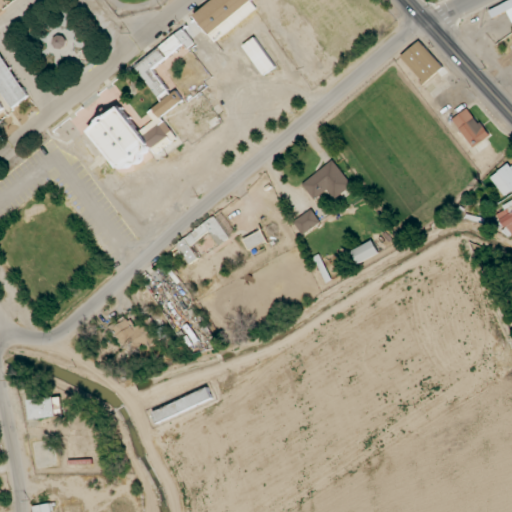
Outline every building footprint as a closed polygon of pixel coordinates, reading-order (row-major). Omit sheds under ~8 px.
[(53,81),(20,36),(60,0),(64,0),(108,45),(78,64),(53,81)] [(212,39),(198,19),(217,0),(259,0),(263,6),(212,39)] [(162,145),(120,85),(182,30),(209,71),(162,105),(176,137),(162,145)] [(265,75),(277,67),(254,37),(243,46),(265,75)] [(425,84),(444,67),(420,41),(401,57),(425,84)] [(0,116),(0,52),(28,97),(12,112),(0,116)] [(454,117),(471,148),(489,138),(471,107),(454,117)] [(115,170),(90,131),(120,108),(150,147),(140,164),(115,170)] [(315,199),(328,188),(336,198),(353,185),(332,160),(302,184),(315,199)] [(511,163),(491,178),(504,196),(511,190),(511,163)] [(511,200),(502,206),(505,210),(497,214),(511,238),(511,200)] [(303,235),(321,223),(312,209),(294,221),(303,235)] [(231,238),(215,217),(176,244),(190,265),(199,258),(191,246),(210,232),(220,246),(231,238)] [(249,250),(268,241),(263,230),(244,239),(249,250)] [(379,253),(373,240),(352,251),(358,264),(379,253)] [(130,357),(156,341),(144,322),(136,327),(129,316),(112,327),(130,357)] [(214,399),(210,389),(153,412),(157,422),(214,399)] [(27,400),(29,419),(57,417),(55,398),(27,400)]
